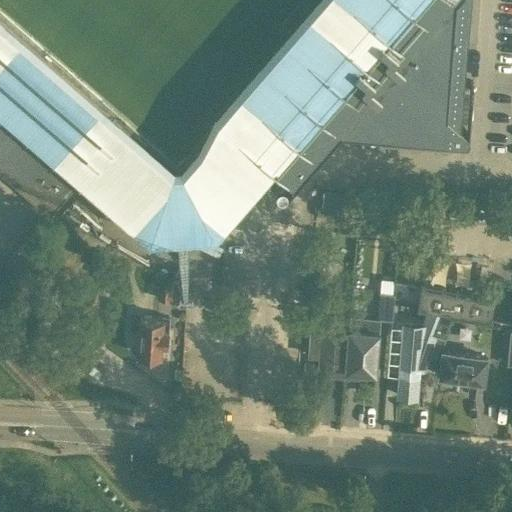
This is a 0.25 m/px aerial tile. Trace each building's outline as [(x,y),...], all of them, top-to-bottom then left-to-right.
[(0,0),(0,171),(45,210),(49,214),(53,210),(80,178),(148,237),(215,232),(274,164),(282,172),(275,180),(274,182),(274,185),(275,187),(276,189),(279,190),(281,191),(284,190),(286,189),(301,172),(309,162),(324,145),(333,134),(340,127),(462,137),(464,136),(466,136),(467,134),(468,133),(468,132),(468,131),(468,130),(467,129),(466,128),(465,127),(459,122),(463,80),(465,55),(469,0),(0,0)] [(322,207),(316,206),(315,215),(335,216),(335,207),(354,209),(355,193),(323,191),(322,207)] [(391,197),(390,215),(398,216),(399,197),(391,197)] [(170,283),(158,282),(157,298),(169,299),(170,283)] [(489,320),(493,298),(423,285),(420,284),(416,306),(427,308),(426,309),(452,314),(453,313),(456,314),(453,331),(474,334),(477,317),(489,320)] [(394,292),(380,291),(378,317),(391,318),(394,292)] [(391,320),(386,372),(399,373),(397,394),(416,395),(419,368),(421,369),(423,365),(435,334),(444,337),(452,314),(426,309),(422,323),(391,320)] [(318,373),(344,375),(348,327),(338,326),(339,314),(311,312),(308,354),(319,355),(318,373)] [(153,359),(157,353),(160,354),(161,342),(167,342),(169,317),(139,315),(137,352),(140,352),(144,360),(148,361),(153,359)] [(375,371),(378,330),(348,327),(344,375),(345,375),(346,369),(375,371)] [(511,346),(511,328),(502,328),(500,346),(511,346)] [(485,354),(443,348),(439,374),(469,377),(467,393),(469,394),(468,397),(477,398),(478,395),(481,378),(482,379),(485,354)]
